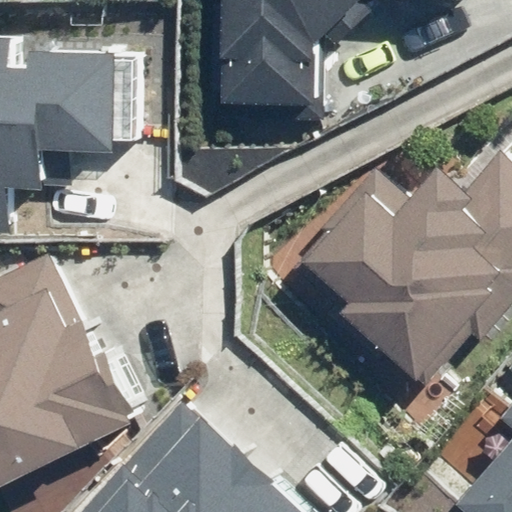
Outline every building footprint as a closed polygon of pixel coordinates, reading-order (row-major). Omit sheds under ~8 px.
[(231,0),(229,102),(316,105),(320,41),(363,0),(231,0)] [(114,152),(117,56),(35,53),(35,70),(14,69),(15,35),(0,34),(0,230),(11,231),(12,187),(43,188),(44,150),(114,152)] [(337,306),(429,388),(475,336),(481,342),(511,307),(511,161),(503,154),(466,196),(439,172),(414,200),(380,170),(330,226),(334,230),(302,266),(342,301),(337,306)] [(46,295),(0,316),(0,482),(126,418),(82,318),(65,327),(46,295)] [(511,511),(511,410),(506,418),(511,423),(511,444),(459,506),(466,511),(511,511)] [(293,511),(180,413),(90,511),(293,511)]
